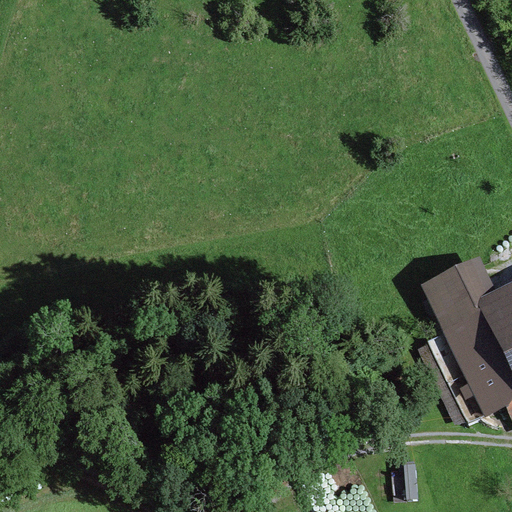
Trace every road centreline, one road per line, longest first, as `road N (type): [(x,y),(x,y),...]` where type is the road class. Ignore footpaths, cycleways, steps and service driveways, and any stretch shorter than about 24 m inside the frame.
road 1 (track): [(257,511),(321,460),(369,446),(419,437),(511,442)]
road 2 (track): [(0,475),(70,471),(165,511)]
road 3 (unclassified): [(457,0),(511,114)]
